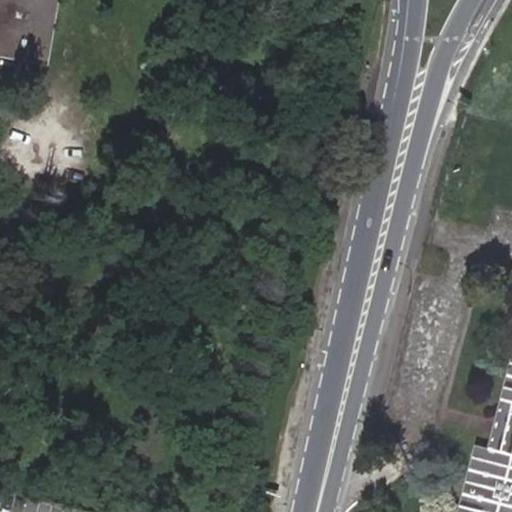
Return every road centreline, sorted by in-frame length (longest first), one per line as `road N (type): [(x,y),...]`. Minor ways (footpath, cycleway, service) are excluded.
road 1 (secondary): [(344,419),(390,273),(435,77),(471,0)]
road 2 (secondary): [(401,53),(358,269),(344,419)]
